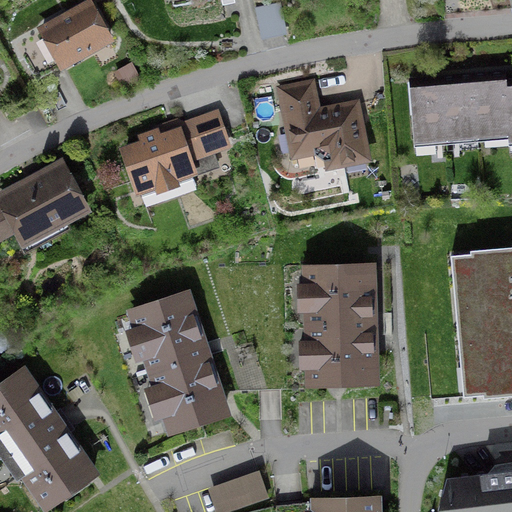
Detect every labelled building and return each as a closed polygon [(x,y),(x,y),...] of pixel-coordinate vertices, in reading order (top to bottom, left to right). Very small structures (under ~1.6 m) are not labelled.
[(441,0),(443,15),(511,8),(509,0),(441,0)] [(88,3),(42,29),(62,66),(109,40),(88,3)] [(280,3),(256,9),(261,34),(285,29),(280,3)] [(509,139),(509,132),(505,86),(486,88),(485,76),(473,77),(474,89),(478,134),(508,132),(508,139),(509,139)] [(454,78),(442,79),(443,88),(447,137),(478,134),(474,89),(455,90),(454,78)] [(316,112),(311,84),(281,90),(294,155),(338,146),(342,163),(366,158),(356,104),(316,112)] [(447,137),(443,88),(430,89),(430,85),(411,87),(415,140),(447,137)] [(187,129),(191,142),(196,156),(227,145),(216,115),(185,125),(187,129)] [(191,142),(187,129),(160,139),(158,132),(141,138),(143,145),(125,151),(139,190),(156,184),(161,198),(196,186),(182,145),(191,142)] [(61,165),(0,197),(3,204),(0,205),(0,238),(17,229),(20,234),(44,221),(48,229),(85,209),(61,165)] [(511,249),(471,254),(483,396),(511,392),(511,249)] [(312,383),(373,381),(369,267),(309,269),(312,383)] [(172,430),(224,413),(185,294),(133,311),(172,430)] [(48,506),(93,474),(22,371),(0,386),(0,436),(4,434),(28,469),(24,472),(48,506)] [(218,511),(270,499),(263,469),(211,481),(218,511)] [(511,511),(511,471),(447,479),(438,509),(438,511),(511,511)] [(316,511),(376,511),(376,499),(316,501),(316,511)]
